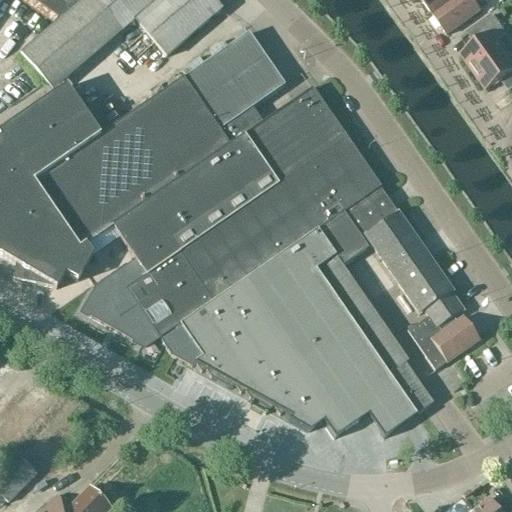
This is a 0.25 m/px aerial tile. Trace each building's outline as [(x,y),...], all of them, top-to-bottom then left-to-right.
[(114,25),(122,35),(135,24),(166,60),(221,13),(209,0),(88,0),(21,57),(44,84),(114,25)] [(419,0),(433,19),(459,0),(419,0)] [(459,0),(433,19),(447,38),(482,14),(479,10),(487,4),(484,0),(475,0),(473,2),(471,0),(459,0)] [(468,36),(476,47),(461,58),(474,76),(506,53),(499,43),(508,37),(494,18),(468,36)] [(285,89),(284,89),(248,37),(243,41),(184,81),(220,134),(252,112),(285,89)] [(511,61),(506,53),(474,76),(488,95),(502,84),(510,95),(511,93),(511,61)] [(417,418),(433,407),(406,367),(390,378),(316,272),(336,259),(318,234),(380,191),(312,92),(262,126),(252,112),(220,134),(184,81),(100,140),(66,90),(0,135),(0,142),(0,259),(15,269),(13,284),(54,291),(57,293),(65,279),(77,286),(85,272),(96,289),(81,315),(145,353),(161,342),(172,359),(192,371),(197,368),(202,376),(206,373),(212,381),(231,392),(236,389),(242,398),(245,395),(251,403),(270,414),(275,410),(281,419),(285,416),(290,424),(310,435),(325,424),(336,441),(369,418),(384,441),(417,418)] [(372,249),(414,309),(413,310),(419,319),(422,317),(421,316),(423,314),(428,321),(408,334),(436,374),(447,366),(448,367),(481,344),(464,320),(457,325),(454,320),(463,314),(451,297),(453,296),(381,190),(380,191),(318,234),(336,259),(316,272),(390,378),(406,367),(405,367),(408,365),(342,269),(372,249)] [(0,498),(7,506),(36,478),(19,461),(0,480),(0,498)] [(57,500),(45,511),(110,511),(90,491),(70,511),(57,500)] [(500,511),(491,501),(477,511),(511,511),(511,506),(505,511),(500,511)]
